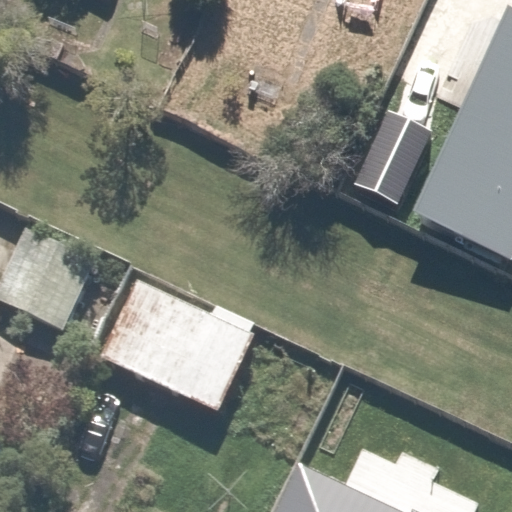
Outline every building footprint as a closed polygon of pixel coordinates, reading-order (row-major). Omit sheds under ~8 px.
[(511,69),(511,0),(427,0),(395,72),(492,115),(511,69)] [(93,265),(24,226),(0,267),(0,301),(54,332),(93,265)] [(254,344),(129,277),(85,358),(210,425),(254,344)] [(79,403),(0,368),(0,440),(53,464),(79,403)] [(505,511),(506,510),(443,484),(432,511),(505,511)]
